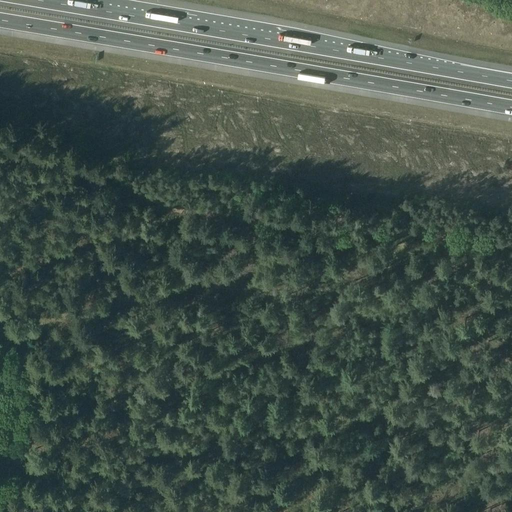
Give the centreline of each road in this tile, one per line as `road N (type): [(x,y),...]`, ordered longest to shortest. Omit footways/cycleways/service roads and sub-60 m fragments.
road 1 (track): [(511,238),(179,210),(77,163),(0,139)]
road 2 (motorway): [(0,20),(511,108)]
road 3 (motorway): [(511,81),(32,0)]
